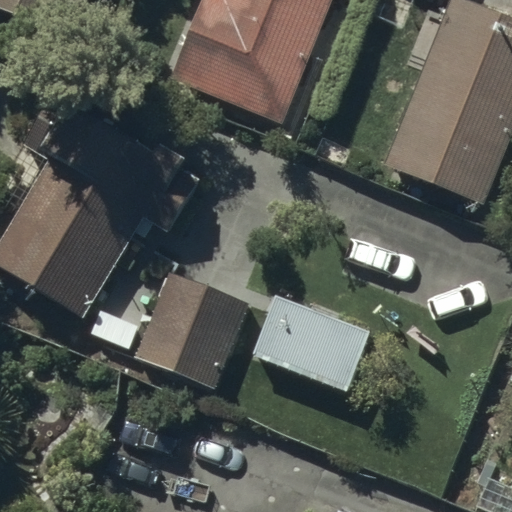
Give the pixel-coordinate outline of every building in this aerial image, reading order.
[(82,0),(0,0),(0,2),(70,31),(82,0)] [(326,0),(202,0),(172,75),(279,118),(326,0)] [(511,126),(511,15),(474,0),(449,0),(384,161),(482,201),(511,126)] [(202,178),(70,97),(45,137),(61,147),(0,244),(0,261),(83,314),(145,215),(169,230),(202,178)] [(248,301),(170,270),(136,355),(213,386),(248,301)] [(372,328),(275,292),(253,350),(351,386),(372,328)] [(135,328),(99,314),(91,336),(126,350),(135,328)] [(511,511),(511,464),(487,452),(462,504),(479,511),(511,511)]
